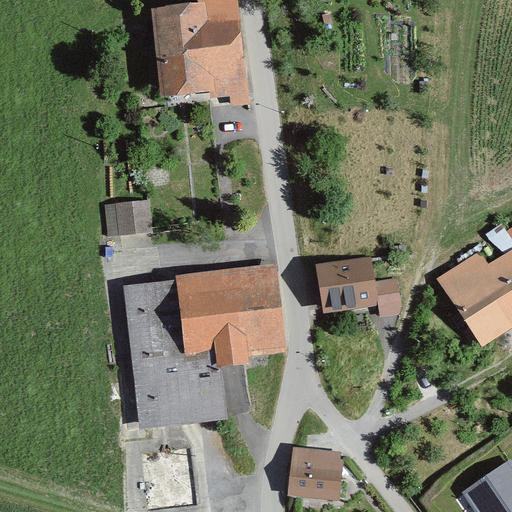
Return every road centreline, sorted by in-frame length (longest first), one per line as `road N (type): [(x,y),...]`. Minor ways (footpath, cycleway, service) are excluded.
road 1 (unclassified): [(303,387),(254,0)]
road 2 (residential): [(351,444),(511,359)]
road 3 (unclassified): [(303,387),(282,442),(274,511)]
